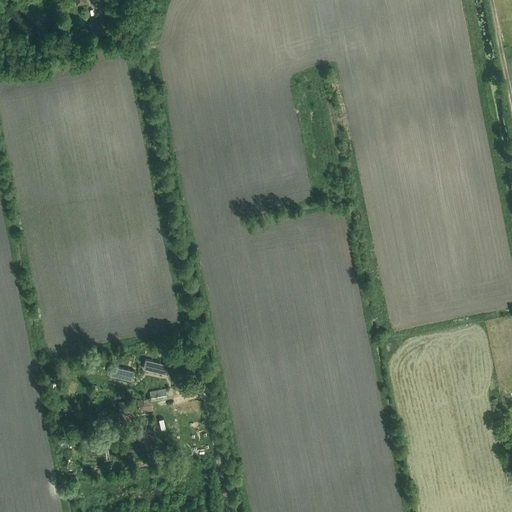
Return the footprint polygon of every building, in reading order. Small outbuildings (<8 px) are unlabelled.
[(92,35),(113,31),(111,18),(89,21),(92,35)] [(145,358),(143,368),(162,373),(165,363),(145,358)] [(116,365),(113,375),(133,380),(135,370),(116,365)] [(167,397),(166,388),(143,392),(146,411),(153,409),(152,399),(167,397)] [(121,414),(133,412),(131,401),(119,403),(121,414)]
